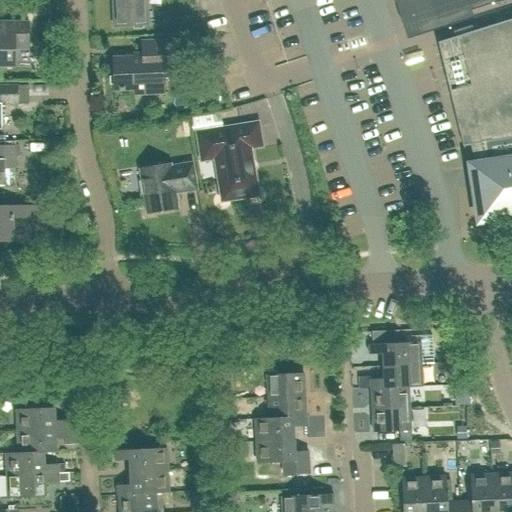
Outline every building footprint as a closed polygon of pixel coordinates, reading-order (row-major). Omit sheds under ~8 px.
[(112,0),(114,26),(147,25),(146,0),(112,0)] [(394,0),(407,39),(473,18),(470,10),(501,0),(394,0)] [(511,21),(438,45),(462,146),(470,144),(476,165),(470,166),(480,221),(511,216),(511,21)] [(4,23),(4,35),(0,34),(0,66),(15,66),(15,48),(29,48),(29,23),(4,23)] [(142,43),(143,58),(113,59),(114,90),(134,89),(134,96),(165,95),(164,74),(176,73),(174,42),(142,43)] [(1,104),(28,104),(27,85),(0,85),(0,129),(1,130),(1,104)] [(256,123),(196,133),(201,160),(214,158),(221,201),(257,195),(249,148),(260,146),(256,123)] [(0,131),(0,141),(16,141),(16,131),(0,131)] [(0,145),(0,186),(4,186),(4,168),(14,168),(14,145),(0,145)] [(175,194),(197,190),(193,162),(171,166),(171,164),(139,170),(146,213),(178,208),(175,194)] [(0,206),(0,242),(12,242),(12,219),(38,219),(38,206),(0,206)] [(372,346),(368,346),(368,355),(376,355),(383,354),(383,360),(383,367),(434,363),(433,350),(432,336),(419,337),(406,338),(406,344),(397,345),(388,345),(388,339),(387,333),(379,333),(371,334),(372,346)] [(466,333),(454,334),(455,346),(467,345),(466,333)] [(434,363),(383,367),(383,378),(369,379),(370,389),(371,389),(408,387),(408,388),(422,387),(421,365),(434,365),(434,363)] [(267,398),(303,396),(302,374),(266,376),(267,398)] [(372,411),(409,408),(408,388),(408,387),(371,389),(372,411)] [(232,389),(217,390),(218,399),(233,399),(232,389)] [(267,398),(268,419),(304,419),(304,418),(303,396),(267,398)] [(224,400),(213,401),(214,415),(225,414),(224,400)] [(18,432),(69,429),(68,421),(54,422),(53,408),(17,410),(18,432)] [(409,408),(372,411),(373,433),(410,431),(409,408)] [(255,442),(292,440),(291,428),(307,427),(306,418),(304,418),(304,419),(268,419),(254,419),(255,442)] [(456,439),(466,439),(466,426),(456,426),(456,439)] [(69,429),(18,432),(19,453),(43,453),(56,452),(55,439),(69,439),(69,429)] [(411,441),(410,431),(399,431),(399,441),(411,441)] [(292,440),(255,442),(256,465),(282,463),(283,475),(308,474),(307,452),(292,453),(292,440)] [(489,442),(490,454),(500,454),(499,441),(489,442)] [(130,472),(167,471),(166,448),(128,450),(128,451),(115,452),(115,461),(129,460),(130,472)] [(43,453),(19,453),(5,454),(6,477),(59,474),(59,465),(44,465),(43,453)] [(118,495),(155,494),(167,493),(167,471),(130,472),(130,485),(116,485),(116,496),(118,496),(118,495)] [(69,482),(68,473),(59,474),(59,482),(69,482)] [(511,511),(511,473),(492,474),(494,511),(505,511),(511,511)] [(59,474),(6,477),(7,499),(45,497),(44,483),(59,482),(59,474)] [(458,501),(458,511),(480,511),(481,511),(494,511),(492,474),(469,475),(470,501),(458,501)] [(423,478),(424,511),(458,511),(458,501),(445,502),(444,476),(423,478)] [(424,511),(423,478),(400,479),(401,511),(424,511)] [(191,511),(208,511),(210,511),(208,491),(190,492),(191,511)] [(220,511),(238,511),(237,493),(219,495),(220,511)] [(118,495),(118,496),(118,511),(155,511),(155,494),(118,495)] [(318,511),(318,506),(334,506),(333,496),(318,497),(318,495),(282,497),(282,511),(318,511)] [(60,497),(60,508),(76,508),(76,496),(60,497)]
